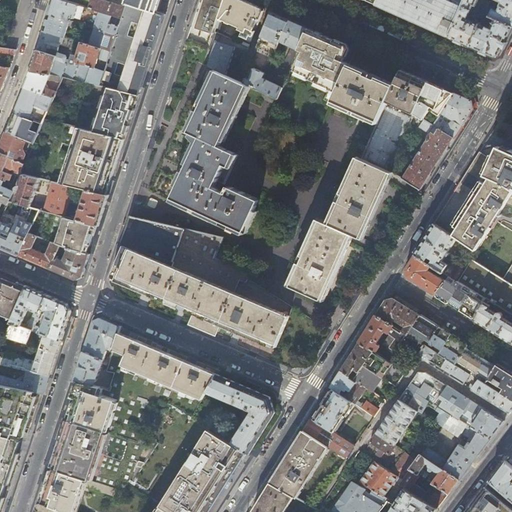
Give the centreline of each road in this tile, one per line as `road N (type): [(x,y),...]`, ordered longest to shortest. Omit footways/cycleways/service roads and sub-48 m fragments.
road 1 (residential): [(186,0),(86,297)]
road 2 (residential): [(86,297),(307,392)]
road 3 (residential): [(86,297),(17,511)]
road 4 (residential): [(385,277),(500,88)]
road 5 (secondary): [(500,88),(305,0)]
road 6 (residential): [(385,277),(511,358)]
road 7 (residential): [(234,511),(307,392)]
road 8 (residential): [(307,392),(385,277)]
road 9 (residential): [(42,0),(0,121)]
